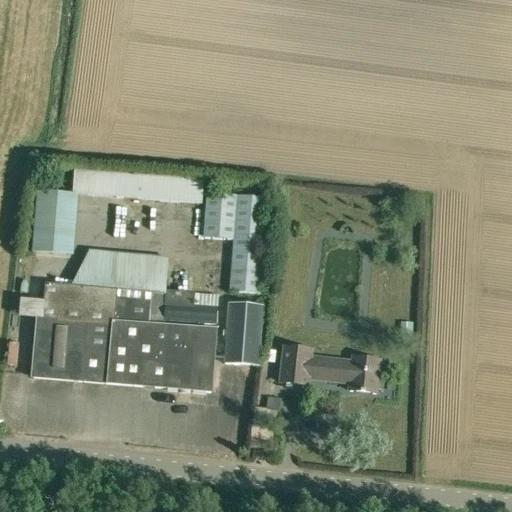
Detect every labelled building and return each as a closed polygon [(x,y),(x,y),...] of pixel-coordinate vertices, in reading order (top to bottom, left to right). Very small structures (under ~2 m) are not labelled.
[(72,195),(76,196),(200,204),(202,181),(73,172),(72,195)] [(72,255),(76,196),(72,195),(36,193),(32,252),(72,255)] [(229,293),(259,295),(265,200),(206,195),(203,240),(233,242),(229,293)] [(216,310),(217,300),(192,298),(164,296),(167,259),(88,252),(69,288),(44,285),(41,319),(36,319),(31,379),(105,385),(105,384),(209,393),(214,331),(162,327),(162,321),(215,325),(216,310)] [(224,365),(258,367),(262,307),(228,305),(224,365)] [(399,338),(411,338),(412,324),(400,324),(399,338)] [(311,352),(284,349),(280,385),(306,388),(307,380),(355,386),(354,392),(375,395),(379,362),(353,359),(352,363),(310,359),(311,352)] [(264,350),(262,362),(273,363),(275,352),(264,350)]
